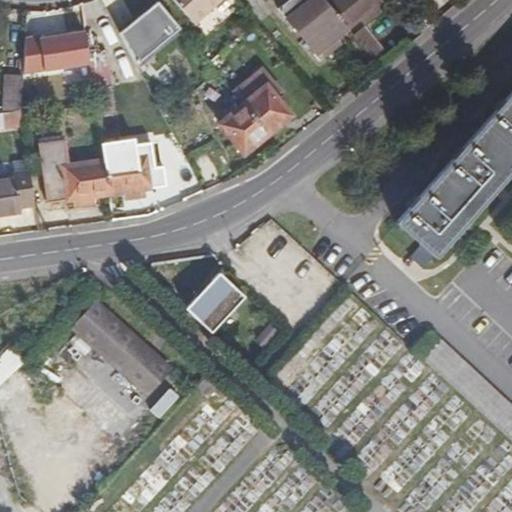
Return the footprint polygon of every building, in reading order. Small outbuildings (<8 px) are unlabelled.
[(161,7),(155,0),(136,0),(149,16),(161,7)] [(174,0),(194,22),(218,0),(174,0)] [(333,37),(346,27),(323,0),(286,0),(278,8),(314,52),(318,48),(323,54),(338,43),(333,37)] [(375,0),(323,0),(346,27),(377,1),(375,0)] [(90,76),(86,47),(84,33),(70,35),(76,78),(90,76)] [(90,76),(91,87),(114,84),(108,44),(86,47),(90,76)] [(261,71),(233,93),(242,104),(265,86),(268,90),(273,86),(261,71)] [(290,115),(268,90),(265,86),(242,104),(267,134),(290,115)] [(434,256),(511,167),(511,91),(397,223),(434,256)] [(267,134),(242,104),(218,124),(244,153),(267,134)] [(0,127),(21,125),(19,111),(0,112),(0,127)] [(102,160),(102,159),(66,164),(63,140),(36,143),(44,203),(76,199),(91,197),(108,195),(107,194),(102,160)] [(168,156),(182,190),(196,185),(181,151),(168,156)] [(143,154),(102,160),(107,194),(124,192),(125,199),(142,196),(142,190),(149,189),(143,154)] [(32,207),(27,170),(10,172),(11,178),(0,179),(0,216),(20,214),(20,208),(32,207)] [(202,301),(197,295),(185,308),(212,333),(224,320),(222,318),(232,307),(234,310),(245,297),(219,273),(213,279),(218,284),(202,301)] [(213,279),(197,295),(202,301),(218,284),(213,279)] [(94,302),(70,329),(144,395),(168,368),(94,302)] [(222,318),(224,320),(234,310),(232,307),(222,318)] [(511,441),(511,404),(432,330),(413,349),(441,375),(511,441)] [(217,393),(221,389),(205,375),(195,385),(206,395),(212,389),(217,393)]
